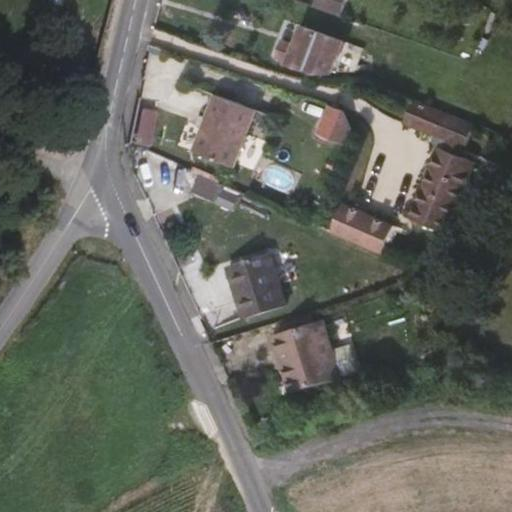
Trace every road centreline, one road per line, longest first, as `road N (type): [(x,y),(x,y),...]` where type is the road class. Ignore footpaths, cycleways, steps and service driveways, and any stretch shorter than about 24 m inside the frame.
road 1 (tertiary): [(268,511),(108,176)]
road 2 (tertiary): [(108,176),(89,192),(0,328)]
road 3 (tertiary): [(135,0),(105,143),(108,176)]
